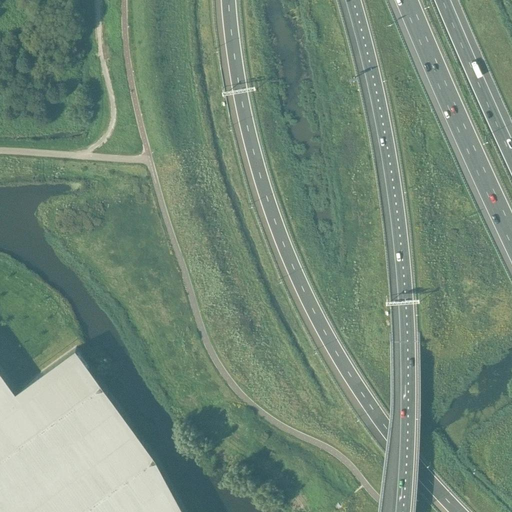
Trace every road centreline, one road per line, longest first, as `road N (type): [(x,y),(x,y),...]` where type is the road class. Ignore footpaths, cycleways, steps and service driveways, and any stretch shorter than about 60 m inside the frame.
road 1 (motorway): [(228,0),(258,173),(295,275),(371,408),(457,511)]
road 2 (motorway): [(352,0),(399,234),(408,385),(402,511)]
road 3 (motorway): [(406,0),(511,240)]
road 4 (motorway): [(511,160),(441,0)]
